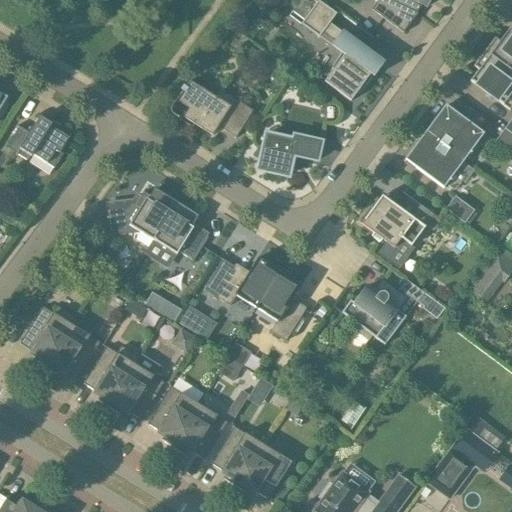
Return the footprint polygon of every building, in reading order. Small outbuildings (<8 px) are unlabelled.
[(379,0),(372,10),(403,34),(418,14),(416,13),(422,5),(426,8),(430,0),(379,0)] [(301,24),(319,38),(320,37),(342,53),(338,59),(332,69),(333,70),(324,82),(351,101),(357,93),(359,94),(362,92),(366,86),(373,78),(377,72),(384,64),(330,24),(337,14),(319,1),(301,24)] [(485,52),(511,72),(511,32),(508,30),(500,41),(495,38),(485,52)] [(511,72),(485,52),(474,66),(479,70),(470,81),(510,111),(511,107),(511,72)] [(176,99),(189,108),(183,118),(212,136),(218,127),(236,138),(253,111),(220,91),(215,98),(190,82),(176,99)] [(0,118),(9,104),(5,102),(8,98),(0,93),(0,118)] [(425,133),(464,161),(469,154),(471,155),(473,153),(471,151),(484,134),(466,121),(465,122),(462,119),(460,116),(446,105),(425,133)] [(19,128),(6,148),(17,154),(16,155),(17,156),(18,155),(28,161),(30,157),(32,157),(33,155),(47,164),(55,151),(59,154),(72,134),(54,122),(54,121),(53,120),(51,125),(39,118),(29,134),(17,126),(16,127),(19,128)] [(511,134),(505,129),(495,142),(511,154),(511,134)] [(425,133),(417,144),(422,147),(419,150),(417,148),(411,152),(405,160),(444,189),(464,161),(425,133)] [(266,136),(253,156),(260,161),(259,170),(288,177),(291,165),(296,164),(300,162),(302,158),(317,161),(321,142),(294,136),(293,141),(266,135),(266,136)] [(139,232),(153,241),(176,203),(154,190),(150,196),(144,193),(130,214),(108,217),(110,232),(118,231),(119,232),(122,234),(139,232)] [(370,207),(359,223),(374,234),(371,237),(380,243),(382,240),(394,249),(401,239),(411,247),(434,216),(420,205),(411,218),(382,196),(373,209),(370,207)] [(475,211),(455,197),(446,209),(465,224),(475,211)] [(176,203),(153,241),(177,255),(179,252),(192,260),(192,261),(193,261),(208,238),(192,227),(198,217),(176,203)] [(511,262),(497,252),(469,290),(482,299),(482,298),(482,297),(497,277),(503,281),(503,282),(504,283),(511,271),(511,262)] [(230,306),(236,296),(257,309),(282,269),(269,261),(267,264),(258,258),(249,273),(245,274),(235,267),(236,265),(235,265),(234,267),(222,260),(204,290),(230,306)] [(282,269),(257,309),(277,322),(271,332),(286,341),(306,309),(305,308),(304,310),(294,304),(293,300),(302,286),(293,280),(294,277),(282,269)] [(432,299),(406,280),(399,289),(425,308),(432,299)] [(382,281),(373,292),(367,287),(355,304),(351,301),(342,313),(358,325),(354,331),(368,342),(372,336),(385,345),(406,317),(397,311),(406,299),(382,281)] [(176,321),(184,308),(153,291),(145,304),(176,321)] [(182,324),(207,336),(216,318),(191,306),(182,324)] [(316,314),(322,319),(328,310),(322,306),(316,314)] [(33,360),(45,368),(71,325),(76,318),(57,307),(53,314),(43,307),(20,344),(30,351),(29,352),(36,356),(33,360)] [(71,325),(45,368),(57,375),(59,371),(66,375),(67,374),(77,380),(100,343),(71,325)] [(195,339),(185,333),(177,347),(186,352),(195,339)] [(97,400),(109,408),(139,358),(121,347),(117,354),(107,347),(84,384),(94,391),(93,392),(99,396),(97,400)] [(142,355),(139,358),(109,408),(121,415),(123,411),(129,415),(130,413),(141,420),(164,383),(153,377),(160,366),(142,355)] [(228,359),(219,374),(233,383),(242,367),(228,359)] [(260,379),(254,389),(266,397),(273,387),(260,379)] [(161,440),(172,447),(199,405),(170,387),(147,424),(158,430),(157,432),(163,436),(161,440)] [(226,413),(234,418),(249,395),(241,390),(226,413)] [(199,405),(172,447),(184,455),(187,451),(193,455),(194,453),(204,460),(228,423),(199,405)] [(487,425),(478,437),(496,450),(504,438),(487,425)] [(224,480),(236,487),(263,445),(234,427),(211,464),(221,470),(220,472),(227,476),(224,480)] [(263,445),(236,487),(248,495),(250,491),(257,495),(258,493),(268,500),(291,463),(263,445)] [(450,452),(428,481),(427,482),(429,483),(448,498),(450,499),(451,498),(451,497),(472,468),(472,469),(474,467),(472,466),(452,452),(452,451),(451,450),(450,452)] [(511,467),(509,465),(498,480),(510,490),(509,491),(511,493),(511,467)] [(368,493),(342,474),(333,486),(329,483),(318,498),(322,501),(313,511),(396,511),(415,487),(399,475),(378,503),(366,495),(368,493)] [(0,508),(0,511),(37,511),(40,508),(28,501),(26,505),(19,501),(18,502),(8,496),(0,508)]
